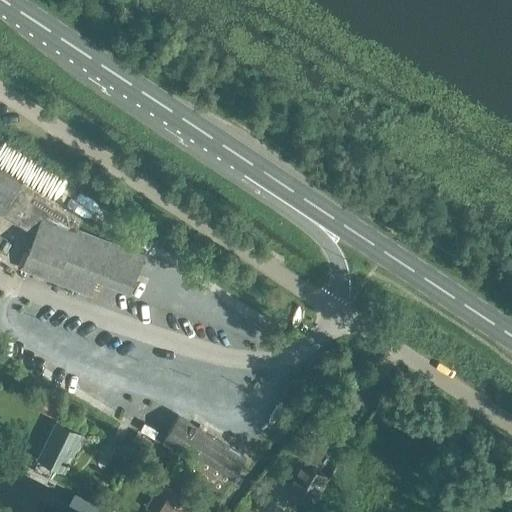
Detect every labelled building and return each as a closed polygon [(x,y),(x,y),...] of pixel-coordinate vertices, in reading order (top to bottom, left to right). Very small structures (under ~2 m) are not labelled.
[(133,290),(147,254),(79,228),(83,216),(0,166),(0,211),(37,233),(31,249),(36,252),(29,268),(76,286),(82,270),(133,290)] [(292,383),(282,386),(284,395),(294,392),(292,383)] [(55,418),(61,406),(43,397),(37,409),(55,418)] [(180,415),(164,442),(181,452),(183,450),(185,446),(186,447),(193,451),(182,468),(223,493),(224,492),(245,456),(203,429),(195,425),(181,416),(180,415)] [(66,472),(85,433),(57,419),(38,458),(66,472)] [(314,499),(326,478),(317,472),(318,470),(303,462),(289,485),(314,499)] [(180,490),(186,481),(175,475),(170,484),(180,490)] [(153,495),(146,507),(153,511),(152,511),(198,511),(201,508),(193,503),(195,500),(170,484),(160,500),(153,495)] [(82,511),(97,511),(101,506),(76,493),(70,506),(82,511)]
